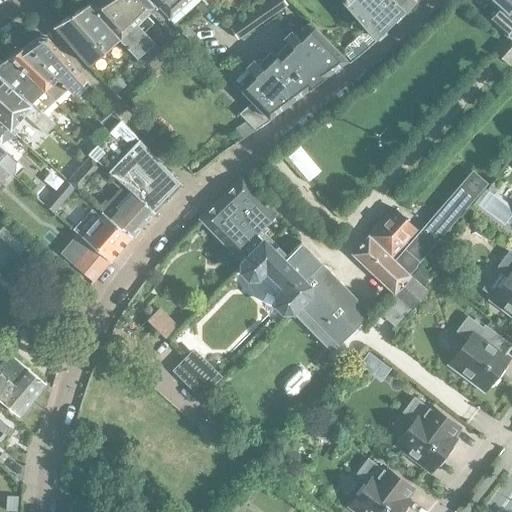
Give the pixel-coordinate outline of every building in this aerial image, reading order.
[(93,0),(86,5),(118,38),(144,66),(159,51),(153,45),(155,43),(143,30),(151,23),(145,17),(150,13),(174,38),(180,32),(168,18),(167,19),(149,0),(93,0)] [(149,0),(167,19),(168,18),(187,0),(149,0)] [(273,13),(285,5),(281,0),(272,0),(267,4),(273,13)] [(341,0),(341,1),(363,24),(376,37),(401,13),(388,0),(341,0)] [(401,13),(414,1),(413,0),(388,0),(401,13)] [(511,41),(511,0),(487,0),(496,7),(486,18),(505,36),(507,37),(511,41)] [(203,15),(209,9),(202,1),(196,7),(203,15)] [(86,5),(53,26),(54,27),(87,64),(118,38),(86,5)] [(243,21),(231,29),(237,38),(249,30),(243,21)] [(283,39),(287,43),(300,56),(303,53),(326,76),(327,75),(346,61),(308,22),(294,36),(290,32),(283,39)] [(348,56),(352,62),(375,43),(370,38),(364,37),(363,35),(357,34),(347,43),(346,48),(348,51),(348,56)] [(46,37),(39,36),(25,45),(68,90),(69,91),(71,93),(85,81),(46,37)] [(511,60),(511,41),(507,37),(505,36),(492,50),(495,53),(508,64),(511,60)] [(287,43),(274,55),(308,89),(326,76),(303,53),(300,56),(287,43)] [(68,90),(25,45),(7,57),(55,102),(68,90)] [(249,72),(236,85),(268,118),(307,90),(308,89),(274,55),(271,51),(257,65),(253,61),(246,68),(249,72)] [(55,102),(7,57),(4,60),(0,62),(0,75),(33,103),(43,113),(55,102)] [(0,120),(20,138),(24,133),(15,125),(24,114),(46,134),(55,124),(43,113),(33,103),(32,104),(0,77),(0,120)] [(119,78),(109,87),(115,94),(126,85),(119,78)] [(234,83),(206,112),(236,143),(270,120),(268,118),(236,85),(234,83)] [(98,119),(110,131),(120,120),(110,108),(98,119)] [(88,153),(124,185),(151,210),(178,182),(120,120),(110,131),(88,153)] [(0,164),(12,175),(16,171),(15,162),(7,154),(9,151),(0,142),(0,164)] [(102,166),(91,157),(69,181),(80,191),(102,166)] [(393,208),(372,231),(413,268),(488,185),(473,171),(402,249),(399,247),(416,229),(393,208)] [(241,178),(199,219),(243,263),(242,271),(249,278),(257,278),(259,277),(277,296),(276,304),(283,311),(291,311),(332,352),(371,313),(321,263),(322,262),(301,241),(287,255),(264,233),(268,229),(264,226),(277,214),(241,178)] [(45,205),(52,197),(60,204),(74,188),(63,179),(51,194),(43,187),(35,197),(45,205)] [(102,211),(102,212),(131,237),(154,213),(151,210),(124,185),(108,203),(105,200),(98,207),(102,211)] [(54,213),(60,204),(52,197),(45,205),(54,213)] [(89,245),(109,262),(110,262),(131,237),(102,212),(98,215),(90,208),(72,229),(89,245)] [(413,268),(372,231),(351,255),(410,308),(425,291),(407,275),(413,268)] [(92,282),(109,262),(89,245),(73,264),(92,282)] [(511,254),(509,251),(498,266),(509,274),(492,297),(511,312),(511,254)] [(420,266),(412,275),(424,285),(432,276),(420,266)] [(158,309),(147,321),(164,338),(175,326),(158,309)] [(498,378),(497,373),(507,360),(503,356),(511,345),(484,326),(483,328),(467,316),(456,331),(467,339),(450,362),(486,389),(488,385),(493,384),(498,378)] [(0,366),(0,400),(19,416),(45,384),(10,355),(0,366)] [(201,356),(181,376),(202,397),(222,377),(201,356)] [(444,454),(454,441),(449,437),(457,426),(431,406),(429,409),(414,397),(403,412),(414,420),(397,443),(432,470),(435,466),(440,465),(444,459),(444,454)] [(0,419),(0,438),(10,427),(0,419)] [(400,511),(408,502),(403,498),(411,488),(385,468),(383,470),(367,459),(356,473),(368,482),(351,504),(360,511),(400,511)]
